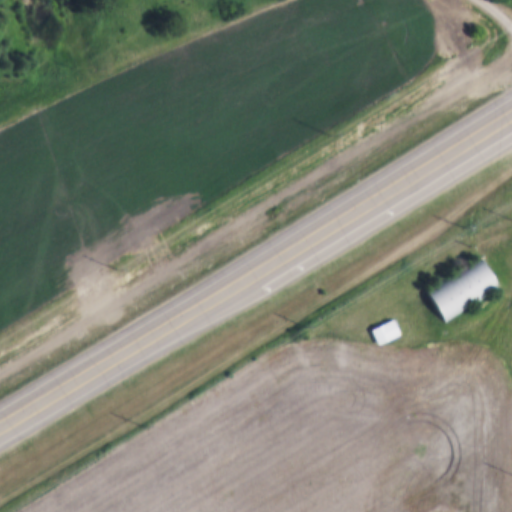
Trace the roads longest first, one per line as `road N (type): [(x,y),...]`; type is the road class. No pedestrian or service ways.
road 1 (primary): [(247,271),(511,107)]
road 2 (primary): [(0,422),(247,271)]
